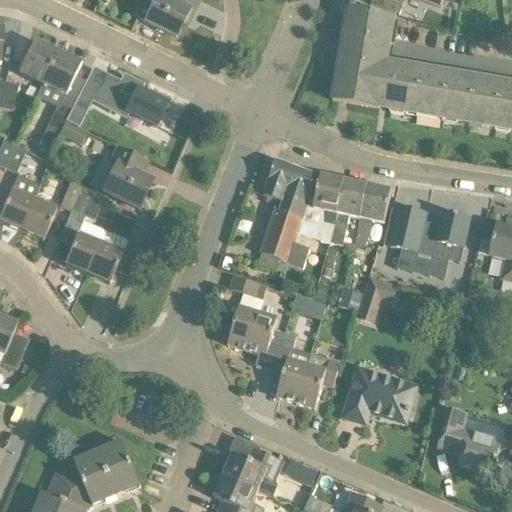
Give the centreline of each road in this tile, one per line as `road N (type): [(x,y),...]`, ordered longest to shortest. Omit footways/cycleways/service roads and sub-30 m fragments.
road 1 (residential): [(169,364),(259,112)]
road 2 (residential): [(511,190),(412,175),(331,149),(259,112)]
road 3 (residential): [(259,112),(22,0)]
road 4 (residential): [(432,511),(264,435),(213,402)]
road 5 (residential): [(0,492),(30,414),(49,387),(80,366)]
road 6 (residential): [(80,366),(38,295),(0,261)]
road 7 (residential): [(259,112),(310,0)]
road 8 (residential): [(164,511),(213,402)]
